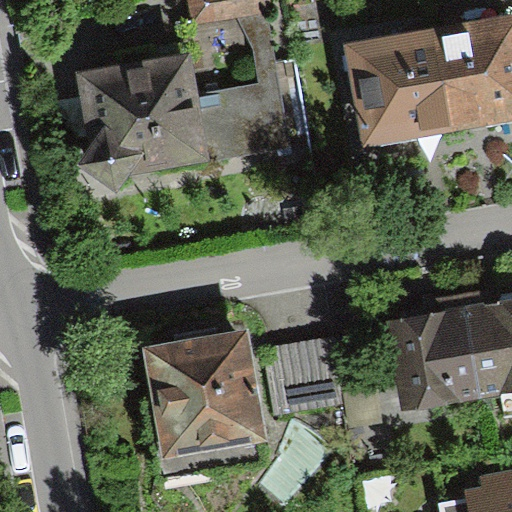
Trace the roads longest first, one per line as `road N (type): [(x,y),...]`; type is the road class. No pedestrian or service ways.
road 1 (residential): [(19,310),(511,223)]
road 2 (residential): [(58,511),(19,310)]
